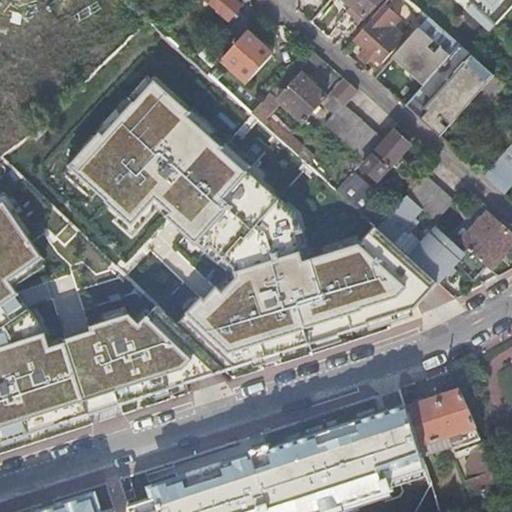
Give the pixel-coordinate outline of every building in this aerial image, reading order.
[(201,0),(228,22),(240,9),(229,0),(201,0)] [(342,0),(351,7),(334,25),(348,37),(380,0),(342,0)] [(511,0),(468,0),(497,26),(511,9),(511,0)] [(370,22),(355,39),(365,49),(358,57),(367,64),(374,56),(383,64),(398,47),(370,22)] [(419,30),(396,57),(426,83),(449,56),(419,30)] [(247,32),(227,55),(221,62),(246,85),(273,56),(247,32)] [(199,65),(210,74),(216,68),(221,62),(227,55),(216,45),(199,65)] [(426,83),(405,107),(439,138),(494,76),(459,45),(449,56),(426,83)] [(258,106),(250,115),(263,127),(271,119),(266,115),(278,102),(302,124),(326,98),(304,78),(321,60),(309,49),(258,106)] [(210,74),(208,77),(215,84),(223,74),(216,68),(210,74)] [(331,96),(341,106),(355,90),(344,80),(331,96)] [(206,304),(204,301),(179,327),(159,309),(141,327),(131,318),(92,330),(93,334),(66,343),(68,346),(52,351),(47,335),(9,280),(41,257),(3,202),(0,204),(0,444),(337,337),(337,336),(366,327),(365,325),(417,308),(439,285),(410,259),(393,244),(377,230),(374,227),(359,246),(309,262),(310,264),(304,265),(295,237),(302,234),(297,218),(248,174),(247,176),(222,153),(223,152),(188,120),(191,116),(155,84),(136,106),(135,105),(104,138),(100,135),(69,168),(132,227),(155,203),(170,216),(166,219),(205,254),(211,248),(235,269),(239,280),(224,296),(219,291),(206,304)] [(380,140),(341,106),(323,125),(362,160),(380,140)] [(411,148),(396,134),(363,169),(378,183),(411,148)] [(511,144),(483,176),(500,192),(511,177),(511,144)] [(353,174),(336,193),(371,224),(374,227),(377,230),(385,221),(370,207),(378,198),(353,174)] [(407,197),(423,212),(435,223),(453,203),(425,177),(407,197)] [(385,221),(377,230),(393,244),(423,212),(407,197),(385,221)] [(460,246),(487,269),(491,273),(511,248),(511,237),(487,216),(484,220),(480,223),(476,220),(469,228),(473,232),(460,246)] [(440,227),(410,259),(439,285),(458,265),(475,281),(487,269),(460,246),(440,227)] [(408,406),(424,457),(454,448),(451,439),(478,430),(458,385),(451,387),(454,392),(408,406)] [(408,406),(148,487),(153,505),(133,511),(333,511),(395,493),(392,481),(428,470),(424,457),(408,406)] [(465,449),(472,467),(487,462),(479,443),(465,449)] [(473,497),(502,486),(490,460),(487,462),(472,467),(476,477),(466,480),(473,497)] [(96,511),(91,497),(42,511),(96,511)]
